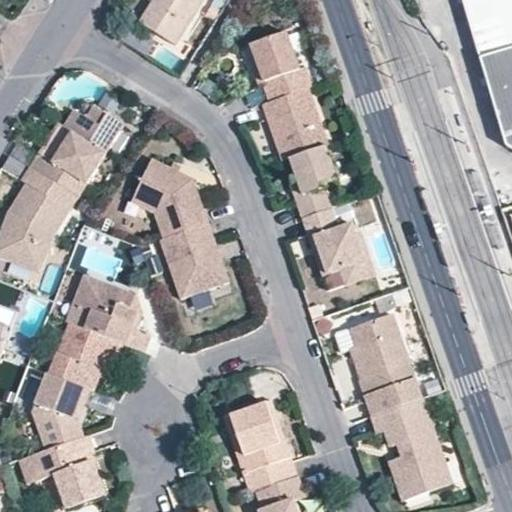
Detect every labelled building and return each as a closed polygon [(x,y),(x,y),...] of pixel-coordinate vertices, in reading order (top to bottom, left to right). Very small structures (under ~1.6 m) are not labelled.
[(151,0),(148,7),(135,26),(172,49),(203,0),(151,0)] [(511,0),(460,0),(504,147),(511,151),(511,0)] [(125,20),(135,26),(148,7),(138,1),(125,20)] [(255,60),(259,70),(253,72),(258,88),(262,86),(268,107),(306,94),(311,91),(305,70),(299,72),(287,35),(251,46),(255,60)] [(255,60),(249,61),(253,72),(259,70),(255,60)] [(267,125),(272,124),(278,142),(273,144),(281,167),(288,164),(322,152),(327,151),(306,94),(268,107),(260,110),(267,125)] [(92,111),(85,122),(98,130),(105,119),(92,111)] [(62,131),(70,136),(80,120),(73,115),(62,131)] [(80,120),(70,136),(52,165),(39,158),(30,173),(69,197),(76,202),(77,203),(81,195),(122,129),(105,119),(98,130),(85,122),(80,120)] [(273,144),(278,142),(272,124),(267,125),(273,144)] [(288,164),(296,187),(301,201),(295,203),(302,224),(331,214),(324,193),(336,189),(322,152),(288,164)] [(154,225),(156,230),(173,226),(178,239),(208,228),(192,184),(148,162),(126,205),(153,218),(154,225)] [(487,194),(479,172),(473,175),(480,197),(487,194)] [(26,191),(17,206),(6,224),(0,239),(0,265),(38,280),(55,237),(69,214),(61,209),(69,197),(30,173),(21,188),(26,191)] [(295,203),(301,201),(296,187),(289,189),(295,203)] [(437,211),(430,190),(423,192),(430,214),(437,211)] [(76,202),(69,197),(61,209),(69,214),(76,202)] [(126,205),(123,211),(154,225),(153,218),(126,205)] [(311,253),(318,251),(328,280),(322,282),(328,298),(346,293),(340,277),(363,268),(355,242),(351,231),(339,235),(331,214),(302,224),(311,253)] [(178,239),(173,226),(156,230),(161,245),(178,239)] [(506,249),(499,227),(492,230),(499,251),(506,249)] [(161,245),(159,245),(178,303),(228,286),(208,228),(178,239),(161,245)] [(363,268),(372,267),(362,239),(355,242),(363,268)] [(456,266),(449,244),(442,247),(449,268),(456,266)] [(322,282),(328,280),(318,251),(311,253),(322,282)] [(340,277),(346,293),(376,282),(372,267),(363,268),(340,277)] [(129,335),(136,318),(124,314),(129,301),(84,282),(73,307),(79,310),(71,330),(121,350),(140,357),(147,342),(129,335)] [(231,295),(228,286),(178,303),(181,312),(231,295)] [(67,329),(71,330),(79,310),(73,307),(66,328),(67,329)] [(350,336),(356,353),(367,385),(359,387),(371,422),(421,405),(390,322),(350,336)] [(87,396),(92,398),(105,367),(113,370),(121,350),(71,330),(67,329),(46,381),(87,396)] [(356,353),(350,336),(336,341),(342,358),(349,355),(356,353)] [(356,353),(349,355),(359,387),(367,385),(356,353)] [(46,381),(35,410),(48,415),(39,436),(46,455),(81,443),(76,425),(69,423),(75,410),(81,412),(87,396),(46,381)] [(393,452),(399,449),(405,468),(403,479),(393,482),(401,504),(413,500),(426,502),(451,494),(421,405),(371,422),(377,441),(389,438),(393,452)] [(243,461),(260,455),(265,470),(241,478),(248,499),(253,498),(295,482),(280,440),(274,441),(270,429),(276,427),(269,407),(230,421),(243,461)] [(35,410),(32,418),(39,436),(48,415),(35,410)] [(69,423),(76,425),(81,412),(75,410),(69,423)] [(230,421),(221,424),(241,478),(265,470),(260,455),(243,461),(230,421)] [(276,427),(270,429),(274,441),(280,440),(276,427)] [(27,488),(44,482),(56,511),(71,511),(100,502),(89,472),(81,474),(77,462),(85,460),(89,457),(84,442),(81,443),(46,455),(19,465),(27,488)] [(85,460),(77,462),(81,474),(89,472),(85,460)] [(19,465),(10,468),(19,490),(27,488),(19,465)] [(403,479),(405,468),(390,474),(393,482),(403,479)] [(291,511),(290,507),(302,504),(295,482),(253,498),(257,511),(291,511)] [(401,504),(403,510),(426,502),(413,500),(401,504)]
